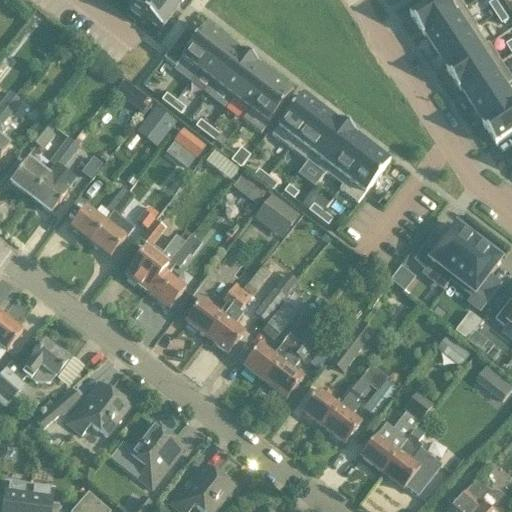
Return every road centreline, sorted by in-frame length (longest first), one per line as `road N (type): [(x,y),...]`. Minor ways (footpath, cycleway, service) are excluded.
road 1 (residential): [(326,511),(0,260)]
road 2 (residential): [(353,0),(446,144),(511,203)]
